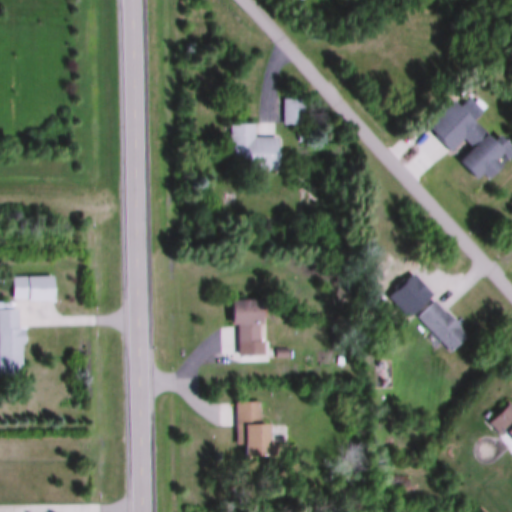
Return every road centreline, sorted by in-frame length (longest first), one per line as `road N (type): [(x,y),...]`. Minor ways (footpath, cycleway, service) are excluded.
road 1 (tertiary): [(135,0),(143,511)]
road 2 (residential): [(237,0),(511,289)]
